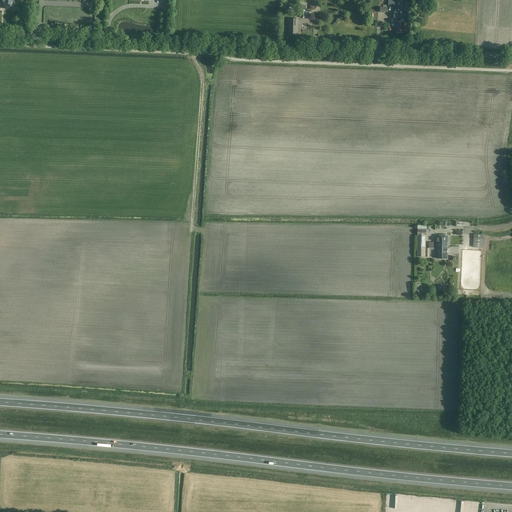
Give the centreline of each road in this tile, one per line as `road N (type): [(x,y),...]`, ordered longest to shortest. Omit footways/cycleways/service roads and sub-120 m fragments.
road 1 (motorway): [(0,433),(511,485)]
road 2 (motorway): [(511,452),(0,401)]
road 3 (tertiary): [(511,56),(0,35)]
road 4 (track): [(190,44),(202,74),(191,223)]
